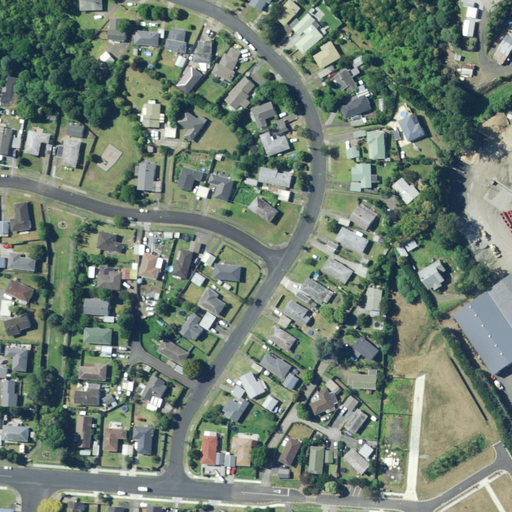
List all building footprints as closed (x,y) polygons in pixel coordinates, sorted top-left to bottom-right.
[(88,9),(104,9),(104,0),(82,0),(82,1),(82,8),(82,9),(88,9)] [(273,0),(254,0),(253,2),(264,10),(270,1),(272,2),(273,0)] [(303,8),(298,3),(295,0),(291,0),(286,6),(278,15),(288,24),(292,19),(294,17),(302,9),(303,8)] [(481,9),(471,7),(469,17),(479,18),(481,9)] [(301,35),(317,19),(311,13),(302,21),(299,18),(291,25),(294,28),(295,28),(301,35)] [(278,20),(271,14),(269,18),(275,23),(278,20)] [(111,39),(127,40),(128,29),(125,29),(126,18),(113,17),(112,24),(106,23),(105,29),(111,30),(111,39)] [(474,36),(475,27),(476,21),(466,20),(465,25),(463,35),(466,35),(474,36)] [(306,53),(327,35),(316,23),(307,30),(310,33),(298,43),(306,53)] [(187,52),(188,52),(190,41),(187,41),(189,29),(174,26),(172,38),(170,38),(168,48),(187,52)] [(166,28),(164,28),(161,28),(161,31),(158,31),(138,29),(137,43),(139,43),(140,43),(161,45),(161,37),(165,37),(166,28)] [(511,38),(506,35),(492,58),(502,64),(511,47),(511,38)] [(214,57),(214,54),(215,52),(213,52),(214,40),(201,39),(201,51),(198,50),(197,54),(197,61),(205,62),(205,67),(204,67),(204,70),(208,70),(209,70),(209,62),(214,63),(214,57)] [(316,55),(324,68),(345,56),(335,40),(324,46),(326,50),(316,55)] [(242,52),(242,51),(233,47),(230,53),(228,52),(222,63),(220,62),(215,71),(217,72),(219,73),(222,75),(233,81),(238,71),(237,70),(235,69),(240,59),(239,58),(242,52)] [(109,67),(111,65),(116,59),(108,50),(101,58),(109,67)] [(188,58),(185,56),(182,54),(177,64),(183,67),(188,58)] [(358,67),(368,61),(364,54),(354,60),(353,61),(357,67),(358,67)] [(331,73),(332,72),(329,68),(320,73),(323,77),(331,73)] [(355,76),(357,75),(353,68),(351,70),(350,68),(344,72),(337,76),(335,77),(339,85),(341,84),(344,90),(349,87),(352,93),(359,89),(361,88),(361,86),(359,83),(355,76)] [(18,108),(22,77),(10,75),(10,78),(8,91),(4,91),(1,106),(4,106),(18,108)] [(258,85),(250,77),(248,75),(247,77),(243,81),(232,93),(233,93),(228,99),(238,109),(243,103),(246,106),(247,107),(253,101),(249,98),(252,95),(250,93),(254,89),(258,85)] [(374,108),(369,94),(354,100),(355,102),(344,107),(348,118),(363,112),(374,108)] [(162,117),(163,103),(158,102),(158,99),(152,99),(151,102),(150,102),(150,104),(150,114),(143,114),(143,120),(146,121),(145,126),(162,127),(162,117)] [(270,124),(269,123),(267,118),(279,114),(274,101),(254,108),(259,120),(261,127),(269,125),(270,124)] [(195,141),(207,122),(188,110),(181,121),(190,127),(191,128),(186,135),(195,141)] [(406,131),(411,141),(429,133),(424,122),(420,124),(416,114),(402,120),(406,131)] [(287,123),(287,122),(286,118),(276,121),(278,126),(278,127),(275,128),(278,134),(290,130),(287,123)] [(68,134),(84,137),(86,126),(70,123),(68,134)] [(167,136),(177,136),(178,127),(168,126),(168,128),(167,136)] [(13,137),(14,128),(6,127),(6,128),(5,133),(0,132),(0,151),(10,154),(13,137)] [(31,130),(27,152),(41,154),(44,141),(51,142),(53,134),(43,132),(44,129),(38,128),(37,131),(31,130)] [(293,148),(288,135),(275,140),(272,131),(263,134),(267,145),(270,153),(271,156),(293,148)] [(373,143),(373,158),(389,158),(388,131),(371,131),(371,135),(371,136),(372,143),(373,143)] [(78,167),(83,141),(68,138),(68,139),(68,141),(68,142),(67,143),(67,146),(65,158),(64,164),(78,167)] [(57,155),(59,145),(49,144),(47,153),(57,155)] [(361,146),(360,146),(357,147),(357,145),(354,146),(354,148),(353,148),(355,157),(361,156),(361,158),(363,157),(361,146)] [(158,164),(147,163),(142,162),(142,165),(142,166),(138,166),(137,175),(141,175),(140,189),(155,190),(156,177),(158,164)] [(365,180),(366,187),(375,187),(374,163),(360,164),(360,166),(356,167),(357,180),(363,180),(365,180)] [(203,180),(206,171),(187,166),(181,186),(194,190),(197,180),(198,179),(203,180)] [(293,175),(284,173),(280,172),(281,169),(265,166),(262,181),(292,187),(295,175),(293,175)] [(233,191),(234,188),(237,180),(215,173),(214,173),(212,182),(220,184),(221,185),(218,195),(217,197),(230,201),(233,191)] [(397,185),(412,204),(425,193),(417,184),(414,186),(407,177),(397,185)] [(212,188),(211,188),(206,186),(203,196),(209,198),(212,188)] [(263,197),(261,196),(261,195),(259,196),(258,199),(251,207),(272,223),(282,211),(263,197)] [(17,231),(29,229),(33,229),(29,201),(16,203),(18,217),(12,218),(14,230),(14,232),(17,231)] [(370,207),(369,208),(368,210),(361,205),(352,218),(367,228),(369,230),(378,217),(373,213),(375,210),(370,207)] [(351,221),(342,218),(340,223),(350,226),(351,221)] [(10,232),(10,230),(10,221),(1,221),(0,232),(3,232),(3,236),(9,236),(9,232),(10,232)] [(364,236),(365,235),(365,233),(357,229),(356,232),(345,226),(338,239),(342,241),(364,253),(371,240),(368,238),(364,236)] [(109,249),(115,251),(124,252),(125,243),(118,241),(120,233),(103,230),(100,247),(109,249)] [(386,238),(378,234),(375,239),(384,243),(386,238)] [(408,252),(409,251),(418,246),(412,237),(403,243),(408,252)] [(197,251),(200,252),(201,252),(203,243),(193,240),(191,250),(184,248),(184,250),(181,260),(179,259),(178,261),(177,266),(175,274),(175,275),(190,278),(197,251)] [(329,245),(337,249),(338,249),(340,245),(332,240),(329,245)] [(403,258),(409,255),(402,244),(395,248),(403,259),(403,258)] [(209,251),(208,250),(205,248),(200,257),(199,260),(202,262),(204,260),(209,251)] [(23,257),(23,252),(12,251),(11,255),(10,266),(10,268),(37,271),(38,258),(37,258),(23,257)] [(214,254),(210,252),(209,251),(204,260),(213,265),(218,257),(217,256),(214,254)] [(147,254),(142,275),(159,279),(163,267),(159,266),(162,256),(148,252),(147,254)] [(351,278),(355,272),(356,271),(332,256),(332,257),(324,269),(347,283),(348,284),(350,279),(351,278)] [(411,272),(412,271),(414,270),(406,257),(404,259),(403,259),(411,272)] [(436,290),(441,287),(442,286),(441,283),(445,281),(440,272),(442,271),(443,273),(446,271),(439,261),(427,268),(420,272),(418,273),(428,291),(430,290),(433,288),(435,291),(436,290)] [(225,264),(218,263),(217,263),(217,267),(216,278),(242,281),(244,265),(236,265),(225,264)] [(358,273),(367,278),(372,269),(361,263),(361,264),(357,272),(357,273),(358,273)] [(100,288),(123,290),(124,278),(132,279),(133,269),(124,268),(124,269),(124,271),(121,271),(112,270),(112,274),(102,273),(101,273),(100,288)] [(193,280),(202,286),(208,278),(199,272),(193,280)] [(511,274),(452,316),(493,377),(509,366),(511,363),(511,274)] [(330,289),(326,286),(311,277),(303,289),(320,300),(324,302),(332,290),(330,289)] [(9,287),(7,291),(31,302),(37,289),(13,278),(9,287)] [(384,309),(386,288),(373,287),(372,295),(372,304),(371,309),(374,309),(373,315),(382,316),(383,310),(384,310),(384,309)] [(207,307),(221,316),(229,304),(220,297),(222,294),(211,288),(201,303),(207,307)] [(309,296),(300,290),(297,295),(306,301),(309,296)] [(109,299),(101,299),(89,298),(88,313),(112,315),(113,300),(109,299)] [(14,300),(5,299),(4,299),(2,315),(3,315),(4,315),(6,315),(10,316),(12,316),(12,314),(14,300)] [(307,314),(310,310),(294,299),(286,311),(294,317),(308,326),(313,318),(307,314)] [(200,324),(204,318),(196,312),(193,315),(190,313),(185,319),(189,321),(181,331),(193,340),(195,337),(198,340),(206,330),(206,329),(200,324)] [(216,321),(218,317),(209,312),(207,317),(215,322),(216,321)] [(8,320),(6,321),(11,337),(23,333),(22,330),(32,327),(28,314),(19,317),(11,319),(9,320),(8,320)] [(293,320),(292,319),(285,314),(282,319),(290,324),(293,320)] [(215,322),(207,317),(202,324),(211,330),(215,322)] [(288,328),(290,324),(282,319),(280,323),(288,328)] [(377,321),(376,329),(386,330),(387,322),(377,321)] [(274,340),(291,351),(299,339),(277,325),(269,337),(274,340)] [(86,342),(99,343),(114,344),(115,329),(87,327),(86,342)] [(381,348),(367,337),(365,336),(357,346),(353,351),(361,358),(365,353),(369,356),(375,361),(383,350),(381,348)] [(159,351),(185,365),(192,353),(167,338),(162,345),(159,351)] [(99,346),(99,351),(104,351),(103,356),(113,357),(114,347),(99,346)] [(30,348),(14,347),(8,347),(7,357),(15,357),(14,370),(29,371),(30,356),(30,348)] [(279,359),(271,354),(270,353),(265,360),(263,363),(263,364),(286,379),(293,368),(294,366),(281,357),(279,359)] [(265,367),(259,363),(256,362),(253,367),(262,372),(264,368),(265,367)] [(81,379),(108,381),(110,364),(98,363),(98,367),(82,366),(81,379)] [(176,369),(185,374),(188,370),(178,364),(176,369)] [(9,368),(7,368),(0,367),(0,377),(3,377),(4,378),(12,378),(13,373),(9,373),(9,368)] [(268,391),(264,384),(262,380),(260,382),(255,371),(243,377),(249,390),(253,398),(258,396),(268,391)] [(301,378),(294,373),(293,373),(288,381),(287,382),(285,384),(294,390),(301,378)] [(380,375),(376,375),(356,374),(356,375),(350,375),(350,385),(356,385),(356,388),(379,389),(380,375)] [(155,394),(163,398),(170,387),(166,384),(168,382),(155,375),(143,395),(151,400),(155,394)] [(335,392),(340,386),(332,379),(331,380),(328,383),(327,384),(335,392)] [(16,394),(17,381),(17,380),(6,380),(5,393),(5,395),(4,406),(19,407),(20,395),(20,394),(16,394)] [(247,390),(242,387),(239,385),(236,389),(236,390),(244,395),(246,392),(247,390)] [(101,405),(102,396),(102,389),(90,388),(90,391),(78,390),(77,404),(94,405),(101,405)] [(318,415),(336,407),(337,407),(329,388),(320,392),(323,399),(313,403),(317,414),(318,415)] [(242,399),(244,395),(236,390),(234,394),(242,399)] [(104,398),(108,404),(109,406),(118,400),(113,393),(104,398)] [(268,399),(265,405),(274,411),(280,401),(271,395),(269,399),(268,399)] [(345,405),(353,411),(361,401),(352,395),(345,405)] [(239,422),(252,403),(244,397),(242,399),(240,403),(238,402),(233,398),(226,410),(229,412),(227,415),(239,422)] [(158,411),(159,409),(159,406),(150,403),(148,408),(158,411)] [(347,426),(358,434),(371,416),(360,408),(357,412),(347,426)] [(81,432),(80,447),(92,448),(95,417),(80,415),(79,432),(81,432)] [(14,426),(6,425),(5,425),(5,431),(4,440),(5,440),(30,441),(31,427),(14,426)] [(154,454),(156,427),(136,425),(135,439),(141,439),(140,453),(154,454)] [(124,439),(125,439),(129,439),(130,429),(108,427),(106,450),(119,451),(120,452),(120,451),(121,438),(124,439)] [(320,434),(312,433),(311,440),(319,442),(320,434)] [(219,450),(220,436),(206,435),(205,443),(205,450),(203,464),(209,465),(218,465),(219,450)] [(255,444),(255,439),(236,437),(235,450),(240,451),(239,465),(241,465),(253,466),(255,444)] [(305,443),(300,440),(293,437),(282,461),(293,466),(295,463),(305,443)] [(370,458),(377,450),(368,443),(362,452),(370,458)] [(325,474),(327,447),(313,446),(312,473),(325,474)] [(362,472),(365,475),(374,465),(356,448),(347,458),(352,462),(362,472)] [(237,467),(238,456),(228,455),(227,465),(227,466),(237,467)] [(280,477),(291,478),(292,470),(281,470),(281,473),(281,476),(280,477)] [(86,501),(78,501),(70,500),(70,507),(72,507),(84,508),(85,508),(86,506),(86,505),(86,501)]
